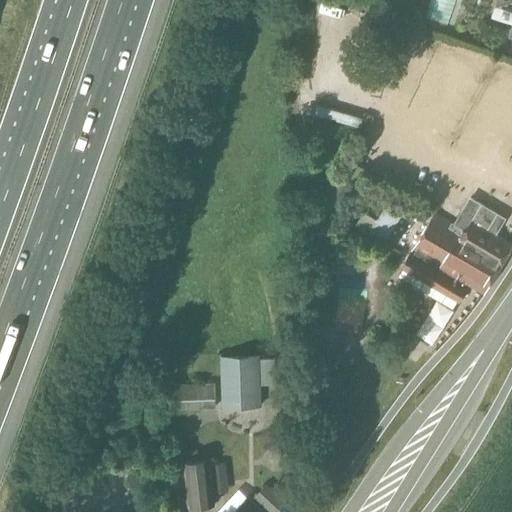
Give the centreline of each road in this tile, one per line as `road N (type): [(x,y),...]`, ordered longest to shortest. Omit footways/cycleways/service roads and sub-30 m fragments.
road 1 (motorway): [(0,346),(121,0)]
road 2 (secondary): [(484,348),(352,511)]
road 3 (motorway): [(67,0),(0,195)]
road 4 (secondary): [(388,511),(484,348)]
